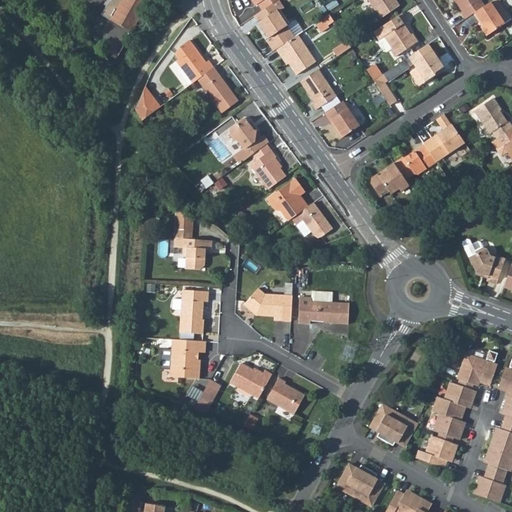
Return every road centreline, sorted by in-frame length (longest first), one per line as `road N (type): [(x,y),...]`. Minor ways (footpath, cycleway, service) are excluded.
road 1 (residential): [(357,397),(247,342),(228,319),(234,244)]
road 2 (residential): [(210,0),(328,171)]
road 3 (residential): [(328,171),(473,75)]
road 4 (residential): [(339,431),(458,498)]
road 5 (residential): [(328,171),(407,271)]
